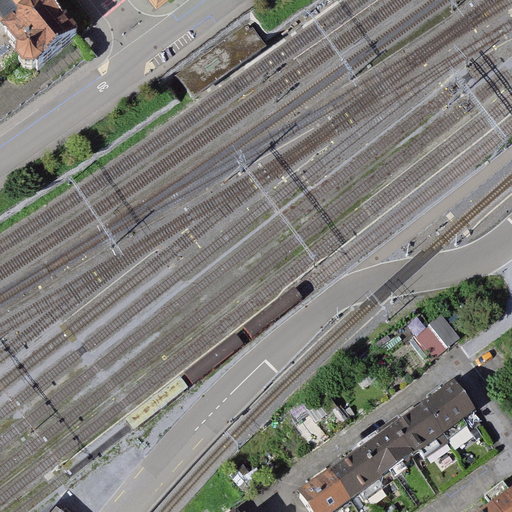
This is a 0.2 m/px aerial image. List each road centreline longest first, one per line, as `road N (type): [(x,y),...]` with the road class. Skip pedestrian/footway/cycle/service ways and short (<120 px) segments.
road 1 (residential): [(511,237),(468,262),(335,298),(213,410),(125,511)]
road 2 (residential): [(511,413),(465,361),(274,488),(290,511)]
road 3 (residential): [(217,0),(0,157)]
